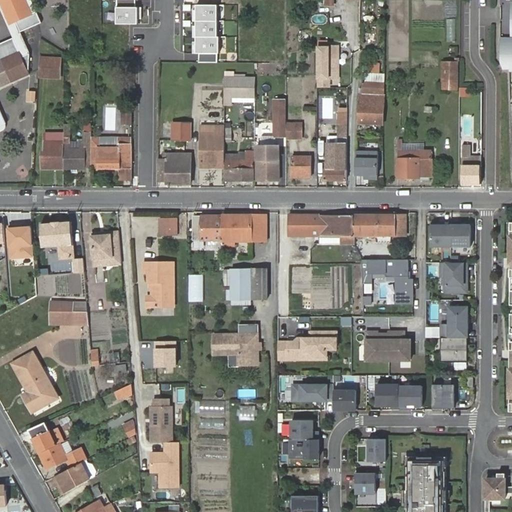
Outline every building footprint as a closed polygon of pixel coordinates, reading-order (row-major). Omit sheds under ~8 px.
[(0,0),(11,23),(31,14),(25,0),(0,0)] [(117,0),(117,8),(117,14),(117,23),(138,23),(138,7),(135,7),(135,0),(117,0)] [(218,6),(196,6),(196,52),(199,52),(199,62),(217,62),(218,6)] [(511,37),(510,37),(499,37),(500,62),(503,70),(509,70),(510,72),(511,72),(511,37)] [(319,87),(329,87),(329,78),(330,78),(338,77),(338,70),(338,46),(319,46),(319,87)] [(25,74),(16,53),(1,60),(11,81),(25,74)] [(51,79),(52,60),(41,59),(40,79),(51,79)] [(0,85),(11,81),(1,60),(0,60),(0,85)] [(458,90),(459,61),(442,61),(441,90),(458,90)] [(358,123),(385,123),(385,85),(383,85),(384,63),(374,63),(373,80),(366,80),(365,94),(360,94),(358,123)] [(225,87),(253,87),(254,78),(225,78),(225,87)] [(256,101),(256,87),(253,87),(225,87),(225,101),(256,101)] [(26,102),(34,102),(34,91),(26,91),(26,102)] [(276,122),(276,139),(285,139),(285,100),(284,99),(284,94),(274,94),(274,99),(274,100),(274,122),(276,122)] [(287,122),(287,130),(293,130),(293,137),(303,137),(303,122),(287,122)] [(339,137),(348,137),(348,123),(339,123),(339,137)] [(191,124),(176,124),(176,140),(190,141),(191,124)] [(222,167),(222,132),(200,132),(200,166),(222,167)] [(92,142),(92,133),(82,133),(82,139),(84,140),(84,142),(92,142)] [(46,134),(46,142),(64,142),(64,137),(65,134),(64,134),(46,134)] [(64,142),(64,169),(92,169),(92,167),(92,147),(92,142),(84,142),(70,142),(69,137),(64,137),(64,142)] [(402,144),(402,140),(398,140),(398,177),(432,177),(432,151),(420,150),(420,144),(402,144)] [(43,169),(64,169),(64,142),(46,142),(45,142),(45,152),(43,152),(43,169)] [(121,168),(132,168),(133,144),(120,144),(120,148),(92,147),(92,167),(121,168)] [(279,145),(257,145),(257,180),(279,180),(279,145)] [(325,180),(347,180),(348,168),(348,145),(329,145),(328,168),(325,168),(325,180)] [(481,184),(481,156),(470,156),(470,145),(463,145),(463,184),(481,184)] [(385,178),(385,151),(357,151),(357,174),(373,175),(373,178),(385,178)] [(253,153),(224,153),(224,180),(253,180),(253,153)] [(159,159),(159,180),(166,181),(167,183),(191,183),(190,154),(164,154),(164,159),(159,159)] [(311,177),(311,157),(292,157),(292,177),(311,177)] [(132,168),(121,168),(121,179),(133,179),(132,168)] [(157,216),(157,235),(176,235),(177,216),(157,216)] [(195,216),(194,246),(204,246),(204,242),(268,243),(268,217),(195,216)] [(355,237),(355,217),(290,217),(290,237),(320,237),(342,237),(355,237)] [(395,217),(355,217),(355,237),(404,237),(407,237),(407,217),(395,217)] [(42,225),(44,248),(59,247),(73,245),(71,222),(42,225)] [(32,226),(7,228),(9,259),(34,258),(32,226)] [(451,247),(451,226),(431,226),(431,247),(451,247)] [(471,247),(471,226),(451,226),(451,247),(471,247)] [(114,266),(123,265),(120,232),(112,233),(113,235),(102,236),(102,233),(93,234),(95,259),(113,258),(114,266)] [(74,258),(73,245),(59,247),(60,259),(74,258)] [(96,267),(114,266),(113,258),(95,259),(96,267)] [(295,271),(307,271),(307,259),(295,259),(295,271)] [(363,260),(363,282),(372,282),(372,273),(388,273),(388,275),(397,275),(397,303),(413,303),(413,279),(408,276),(408,260),(363,260)] [(85,273),(85,261),(75,261),(75,274),(85,273)] [(170,295),(173,295),(173,263),(144,263),(144,274),(148,274),(148,283),(154,283),(154,286),(151,290),(152,297),(152,306),(170,305),(170,295)] [(467,294),(467,285),(466,284),(466,273),(463,273),(463,264),(441,264),(441,277),(446,277),(446,294),(467,294)] [(268,268),(231,269),(231,300),(268,300),(268,268)] [(340,295),(360,295),(360,272),(340,272),(340,295)] [(188,301),(216,301),(216,273),(188,273),(188,301)] [(372,296),(364,296),(364,304),(372,304),(372,296)] [(51,325),(89,325),(89,313),(74,312),(74,303),(52,302),(52,312),(51,325)] [(469,339),(469,308),(450,308),(450,325),(442,325),(442,339),(469,339)] [(112,334),(125,334),(126,315),(112,315),(112,334)] [(425,325),(424,336),(437,337),(438,326),(425,325)] [(338,349),(338,333),(315,333),(315,339),(312,339),(299,339),(296,343),(280,343),(280,360),(296,360),(295,352),(313,352),(318,357),(329,357),(329,349),(338,349)] [(411,361),(411,342),(407,342),(405,340),(405,333),(390,333),(390,335),(382,335),(382,336),(378,336),(378,333),(368,333),(368,361),(411,361)] [(260,364),(259,342),(259,334),(215,336),(216,355),(232,354),(240,354),(241,365),(260,364)] [(469,363),(469,339),(442,339),(442,363),(469,363)] [(177,341),(154,341),(154,367),(177,367),(177,341)] [(318,357),(313,352),(295,352),(296,360),(318,360),(318,357)] [(241,365),(240,354),(232,354),(233,365),(241,365)] [(34,355),(15,365),(29,393),(38,410),(58,400),(39,363),(34,355)] [(116,374),(128,373),(127,365),(115,366),(116,374)] [(129,384),(113,390),(117,399),(132,393),(129,384)] [(398,408),(398,385),(376,385),(376,406),(390,406),(390,408),(398,408)] [(455,385),(433,385),(433,412),(455,411),(455,385)] [(423,386),(400,386),(400,407),(423,407),(423,386)] [(295,403),(335,403),(335,393),(335,388),(295,388),(295,403)] [(358,412),(358,392),(335,393),(335,403),(335,413),(358,412)] [(33,413),(38,410),(29,393),(23,396),(33,413)] [(172,443),(172,406),(169,407),(169,399),(153,399),(153,407),(151,407),(151,442),(165,443),(172,443)] [(225,413),(225,400),(195,400),(195,412),(225,413)] [(137,432),(135,418),(122,425),(128,436),(137,432)] [(212,428),(223,428),(224,419),(212,419),(212,428)] [(313,432),(313,422),(291,422),(292,440),(318,440),(318,432),(313,432)] [(57,445),(47,424),(30,431),(40,453),(57,445)] [(386,439),(368,439),(368,462),(386,462),(386,439)] [(319,459),(319,440),(318,440),(292,440),(290,440),(290,459),(319,459)] [(179,488),(178,443),(172,443),(165,443),(165,454),(163,454),(163,457),(151,457),(151,473),(159,473),(160,488),(179,488)] [(60,444),(57,445),(40,453),(48,469),(67,460),(71,468),(80,463),(87,459),(82,450),(67,456),(60,444)] [(448,511),(448,457),(407,457),(406,511),(448,511)] [(62,495),(90,480),(80,463),(71,468),(58,476),(63,485),(58,488),(62,495)] [(494,511),(495,497),(505,497),(505,492),(505,486),(505,472),(497,472),(498,478),(485,478),(485,510),(494,511)] [(376,494),(376,473),(356,473),(356,494),(376,494)] [(53,478),(58,488),(63,485),(58,476),(53,478)] [(103,495),(97,486),(93,488),(98,498),(103,495)] [(319,511),(320,496),(293,496),(293,511),(319,511)] [(107,511),(105,509),(101,501),(80,511),(107,511)]
